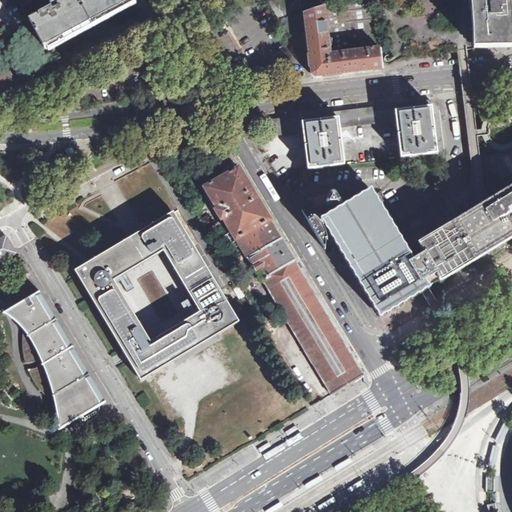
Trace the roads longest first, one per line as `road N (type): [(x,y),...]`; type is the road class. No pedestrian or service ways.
road 1 (unclassified): [(189,510),(11,218)]
road 2 (unclassified): [(220,105),(511,72)]
road 3 (primary): [(388,389),(189,510)]
road 4 (unclassified): [(388,389),(280,211)]
road 5 (primary): [(238,511),(404,411)]
road 6 (residential): [(11,218),(149,147),(155,115)]
road 7 (unclassified): [(0,134),(131,127),(155,115)]
road 8 (unclassified): [(155,115),(127,110),(0,127)]
road 9 (primary): [(511,313),(388,389)]
road 10 (primary): [(404,411),(511,346)]
road 11 (residential): [(220,105),(156,0)]
road 12 (residential): [(280,211),(220,105)]
